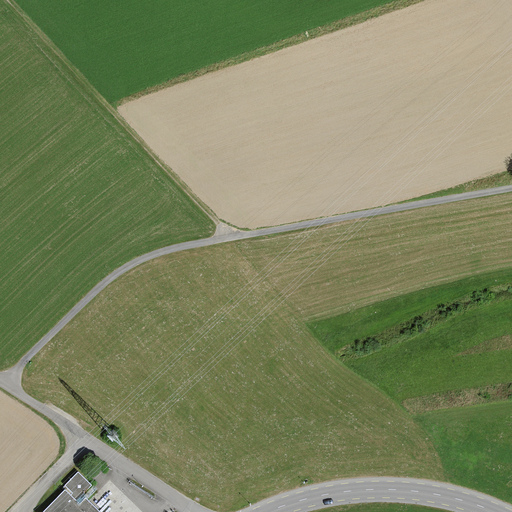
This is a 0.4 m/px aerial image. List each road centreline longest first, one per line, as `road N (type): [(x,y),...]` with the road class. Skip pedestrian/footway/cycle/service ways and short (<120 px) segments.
road 1 (track): [(511,188),(136,261),(66,318),(20,364),(7,390)]
road 2 (track): [(231,237),(10,0)]
road 3 (unclassified): [(0,386),(187,511)]
road 4 (secondary): [(273,511),(328,493),(422,492),(488,511)]
